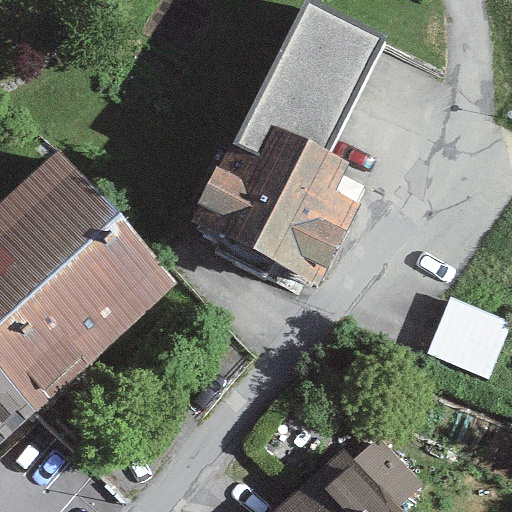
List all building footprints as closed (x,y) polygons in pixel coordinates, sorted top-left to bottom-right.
[(391,36),(318,0),(303,0),(190,226),(318,290),(363,202),(338,190),(351,163),(332,153),(391,36)] [(60,151),(0,205),(0,364),(38,414),(179,285),(60,151)] [(433,353),(495,378),(511,334),(511,316),(457,295),(433,353)] [(0,448),(38,414),(0,364),(0,448)] [(416,511),(352,448),(288,511),(416,511)]
